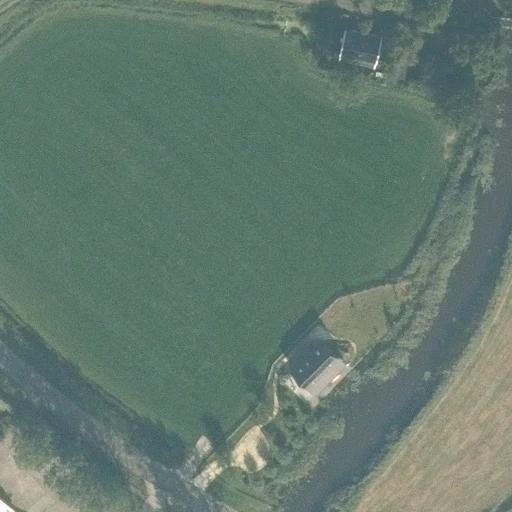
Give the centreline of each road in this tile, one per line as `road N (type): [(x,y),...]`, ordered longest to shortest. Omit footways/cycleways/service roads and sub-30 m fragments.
road 1 (tertiary): [(217,511),(119,450),(0,356)]
road 2 (track): [(323,0),(486,19)]
